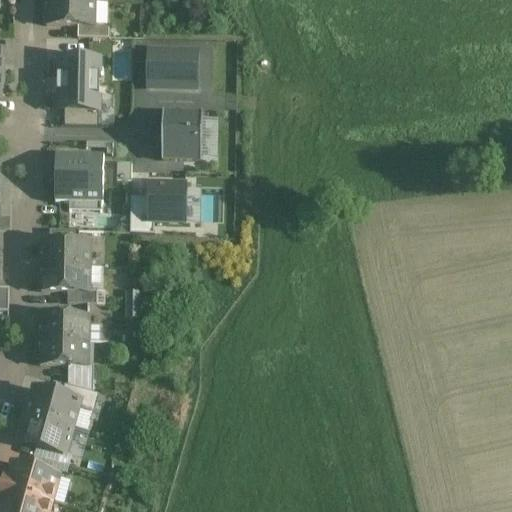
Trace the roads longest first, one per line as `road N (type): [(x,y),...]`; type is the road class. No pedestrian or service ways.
road 1 (residential): [(0,429),(17,358),(27,135)]
road 2 (residential): [(27,135),(28,0)]
